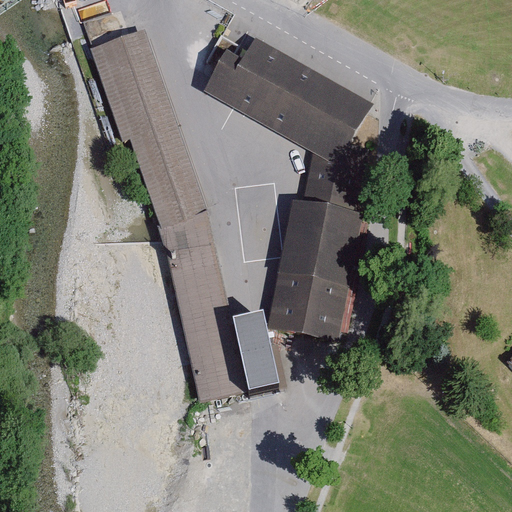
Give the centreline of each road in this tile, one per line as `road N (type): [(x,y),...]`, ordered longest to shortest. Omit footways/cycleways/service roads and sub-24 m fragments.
road 1 (unclassified): [(404,83),(392,112),(356,329),(292,511)]
road 2 (unclassified): [(404,83),(256,0)]
